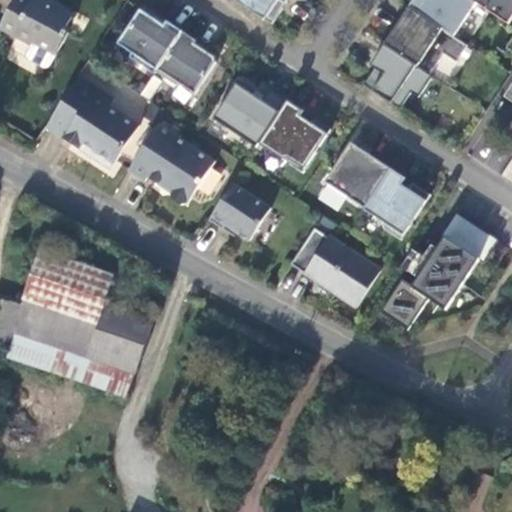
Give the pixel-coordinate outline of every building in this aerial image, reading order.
[(37,38),(61,52),(74,28),(71,27),(77,15),(75,10),(61,2),(57,5),(48,0),(16,0),(3,23),(36,41),(37,38)] [(234,0),(273,25),(284,9),(277,4),(279,0),(280,0),(287,5),(289,0),(234,0)] [(442,29),(455,38),(477,4),(471,0),(415,0),(410,8),(442,29)] [(511,0),(471,0),(477,4),(509,25),(511,21),(511,0)] [(442,29),(410,8),(386,45),(430,75),(444,55),(457,62),(466,45),(455,38),(442,29)] [(130,58),(156,75),(157,73),(184,32),(168,22),(165,26),(142,10),(119,45),(133,54),(130,58)] [(184,32),(157,73),(177,86),(182,85),(197,95),(218,63),(216,58),(196,45),(198,42),(184,32)] [(430,75),(386,45),(375,61),(385,67),(381,71),(376,68),(365,86),(402,110),(412,94),(420,99),(434,77),(430,75)] [(115,99),(79,76),(46,127),(79,148),(83,143),(95,151),(91,156),(111,169),(140,126),(110,106),(115,99)] [(261,145),(289,102),(271,89),(263,101),(254,95),(256,92),(240,81),(215,120),(258,149),(261,145)] [(290,164),(304,173),(332,130),(315,119),(312,124),(302,117),(305,112),(289,102),(261,145),(284,160),(289,159),(290,164)] [(160,125),(130,171),(146,182),(149,178),(172,193),(174,200),(182,206),(189,204),(217,162),(160,125)] [(352,144),(327,183),(366,209),(392,170),(352,144)] [(392,170),(366,211),(383,222),(385,230),(402,241),(432,196),(413,184),(409,189),(403,185),(407,179),(392,170)] [(273,209),(235,184),(210,221),(224,230),(227,226),(251,242),(273,209)] [(383,313),(410,331),(431,299),(448,310),(481,260),(485,263),(500,241),(458,213),(444,236),(446,238),(414,287),(404,280),(383,313)] [(329,239),(316,230),(291,266),(306,275),(307,274),(315,279),(314,281),(357,309),(382,272),(329,238),(329,239)] [(106,327),(113,305),(100,300),(109,273),(39,250),(22,299),(106,327)] [(0,342),(11,347),(7,358),(124,396),(132,374),(150,317),(113,305),(106,327),(22,299),(0,292),(0,342)] [(132,374),(124,396),(131,398),(139,376),(132,374)]
